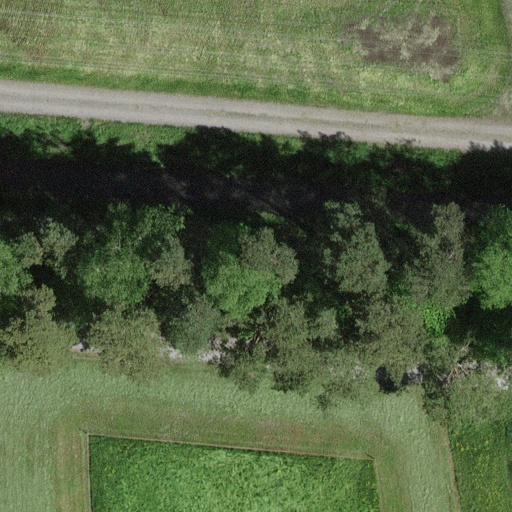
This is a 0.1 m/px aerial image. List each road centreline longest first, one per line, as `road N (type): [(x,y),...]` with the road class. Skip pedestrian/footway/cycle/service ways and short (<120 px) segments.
road 1 (track): [(511,374),(0,330)]
road 2 (track): [(0,96),(511,139)]
